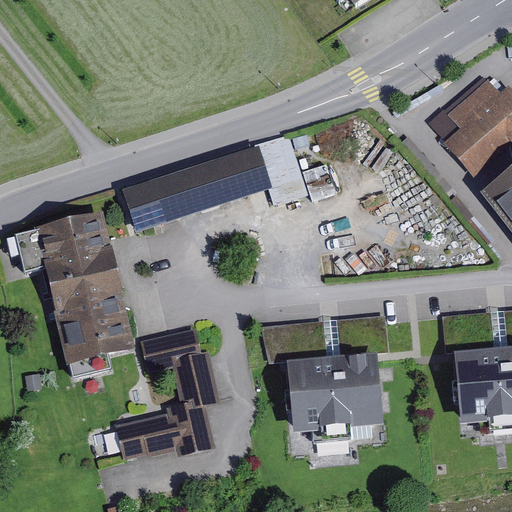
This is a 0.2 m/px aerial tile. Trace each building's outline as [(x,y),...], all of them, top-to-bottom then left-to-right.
[(337,0),(341,5),(348,0),(351,0),(357,9),(370,0),(337,0)] [(445,151),(475,183),(511,150),(511,97),(508,93),(502,99),(483,78),(443,114),(462,136),(445,151)] [(122,199),(137,243),(269,200),(273,211),(309,199),(289,140),(289,139),(255,150),(257,156),(122,199)] [(511,176),(491,193),(511,218),(511,176)] [(103,220),(14,241),(25,285),(46,279),(72,389),(111,380),(108,366),(137,359),(103,220)] [(505,317),(491,318),(494,357),(495,362),(509,360),(508,356),(505,317)] [(491,318),(443,322),(446,361),(494,357),(491,318)] [(386,320),(337,325),(341,364),(389,359),(386,320)] [(337,325),(324,327),(328,365),(329,371),(341,370),(341,364),(337,325)] [(324,327),(261,332),(269,371),(328,365),(324,327)] [(198,333),(141,346),(148,378),(173,373),(181,412),(168,415),(169,419),(117,431),(125,465),(148,459),(149,463),(178,456),(179,462),(216,454),(207,414),(223,410),(211,355),(203,356),(198,333)] [(495,362),(454,366),(461,437),(511,432),(511,360),(509,360),(495,362)] [(329,371),(287,375),(294,446),(385,437),(378,366),(341,370),(329,371)]
